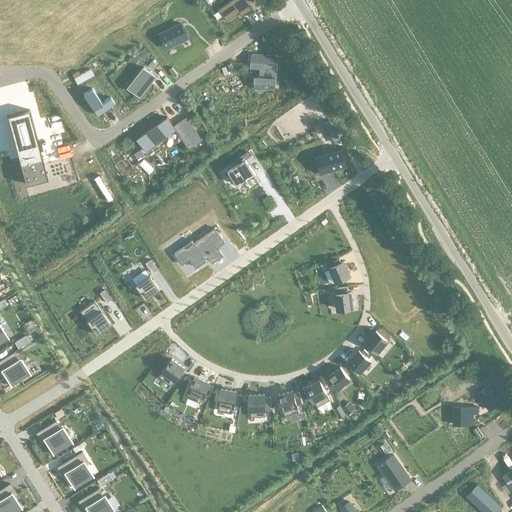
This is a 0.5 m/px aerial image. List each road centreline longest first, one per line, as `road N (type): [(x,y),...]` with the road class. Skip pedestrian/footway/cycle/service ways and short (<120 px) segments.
road 1 (residential): [(158,318),(198,359),(238,376),(290,376),(314,367),(351,339),(367,310),(364,274),(330,199)]
road 2 (residential): [(0,73),(50,77),(100,142),(300,2)]
road 3 (tertiary): [(511,345),(394,154)]
road 4 (residential): [(158,318),(330,199)]
road 5 (residential): [(3,425),(158,318)]
road 6 (tertiary): [(394,154),(300,2)]
road 7 (residential): [(397,511),(511,432)]
